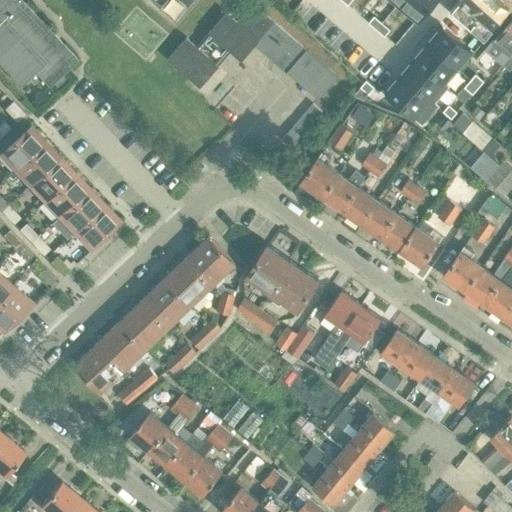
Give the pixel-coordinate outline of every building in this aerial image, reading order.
[(77,59),(21,0),(0,0),(0,64),(20,85),(34,72),(48,86),(77,59)] [(434,0),(400,0),(401,0),(420,16),(434,0)] [(483,40),(510,9),(499,0),(459,0),(450,11),(483,40)] [(337,76),(253,2),(237,20),(226,11),(196,45),(186,36),(167,58),(189,77),(200,86),(218,65),(219,65),(216,62),(227,48),(241,60),(258,40),(289,68),(285,73),(286,73),(288,71),(318,98),(337,76)] [(376,29),(382,22),(374,15),(368,22),(376,29)] [(507,56),(511,50),(511,18),(491,43),(507,56)] [(384,35),(390,29),(382,22),(376,29),(384,35)] [(471,50),(443,26),(428,43),(457,67),(471,50)] [(457,67),(428,43),(415,59),(443,83),(444,82),(457,67)] [(443,83),(415,59),(401,75),(429,100),(430,99),(433,102),(447,85),(444,82),(443,83)] [(484,81),(475,73),(470,80),(478,87),(484,81)] [(429,100),(401,75),(386,92),(422,122),(437,105),(433,102),(430,99),(429,100)] [(366,80),(360,86),(369,93),(374,87),(366,80)] [(478,87),(470,80),(464,86),(473,93),(478,87)] [(16,121),(24,113),(12,100),(4,108),(16,121)] [(457,111),(449,104),(443,111),(451,118),(457,111)] [(462,131),(471,120),(462,113),(453,123),(462,131)] [(0,135),(10,127),(3,120),(0,122),(0,135)] [(471,139),(480,128),(471,120),(462,131),(471,139)] [(290,147),(306,129),(297,121),(281,140),(290,147)] [(44,139),(28,123),(0,149),(0,152),(14,167),(44,139)] [(340,149),(352,133),(340,125),(329,142),(340,149)] [(480,146),(489,136),(480,128),(471,139),(480,146)] [(499,144),(489,136),(480,146),(490,155),(499,144)] [(59,155),(44,139),(14,167),(29,183),(59,155)] [(499,163),(508,152),(499,144),(490,155),(499,163)] [(370,170),(378,159),(369,152),(361,164),(370,170)] [(330,159),(321,153),(301,182),(311,189),(310,191),(319,197),(320,196),(322,197),(339,173),(340,172),(327,163),(330,159)] [(44,199),(74,171),(59,155),(29,183),(44,199)] [(378,176),(386,164),(378,159),(370,170),(378,176)] [(511,185),(511,169),(502,161),(488,178),(506,193),(511,185)] [(457,182),(466,170),(460,165),(451,178),(457,182)] [(59,214),(89,186),(74,171),(44,199),(59,214)] [(342,211),(358,187),(358,186),(364,177),(355,171),(349,180),(339,173),(322,197),(342,211)] [(408,197),(417,185),(408,180),(400,191),(408,197)] [(417,203),(425,191),(417,185),(408,197),(417,203)] [(74,230),(103,202),(89,186),(59,214),(74,230)] [(361,223),(377,200),(358,187),(342,211),(361,223)] [(381,237),(397,214),(377,200),(361,223),(381,237)] [(449,224),(461,208),(449,200),(438,217),(449,224)] [(111,225),(119,218),(103,202),(74,230),(89,246),(96,239),(98,241),(113,227),(111,225)] [(19,216),(7,204),(1,210),(12,222),(19,216)] [(399,250),(415,227),(397,214),(381,237),(399,250)] [(421,265),(441,236),(432,230),(434,227),(423,218),(417,226),(416,225),(415,227),(399,250),(402,252),(401,253),(409,259),(411,258),(421,265)] [(482,243),(494,226),(483,218),(471,235),(482,243)] [(37,235),(25,222),(19,228),(31,241),(37,235)] [(21,241),(9,228),(2,234),(14,247),(21,241)] [(49,247),(37,235),(31,241),(42,253),(49,247)] [(190,305),(234,262),(208,235),(164,278),(190,305)] [(32,253),(21,241),(14,247),(26,259),(32,253)] [(269,297),(292,262),(267,244),(246,275),(269,291),(266,295),(269,297)] [(465,291),(482,267),(483,266),(470,257),(473,253),(464,246),(444,276),(454,283),(453,284),(462,291),(463,289),(465,291)] [(69,269),(56,255),(49,261),(63,275),(69,269)] [(297,311),(318,280),(292,262),(269,297),(271,298),(273,294),(297,311)] [(57,280),(44,266),(38,272),(51,286),(57,280)] [(484,304),(501,280),(482,267),(465,291),(484,304)] [(0,298),(12,284),(0,273),(0,298)] [(145,348),(190,305),(164,278),(119,321),(145,348)] [(504,318),(511,305),(511,287),(501,280),(484,304),(504,318)] [(11,323),(26,309),(25,307),(32,300),(12,284),(0,298),(0,327),(2,329),(9,322),(11,323)] [(232,304),(236,294),(224,290),(220,300),(232,304)] [(319,363),(337,338),(344,328),(360,304),(341,290),(324,314),(337,323),(312,358),(319,363)] [(259,308),(244,298),(237,308),(253,319),(259,308)] [(229,314),(232,304),(220,300),(217,310),(229,314)] [(364,341),(380,317),(360,304),(344,328),(364,341)] [(277,320),(259,308),(253,319),(270,330),(277,320)] [(213,334),(221,326),(212,318),(204,325),(213,334)] [(100,390),(145,348),(119,321),(74,363),(100,390)] [(206,341),(213,334),(204,325),(197,332),(206,341)] [(285,348),(297,332),(287,325),(276,342),(285,348)] [(297,356),(314,332),(303,325),(286,349),(297,356)] [(400,365),(416,342),(396,328),(380,351),(400,365)] [(206,341),(197,332),(190,339),(199,348),(206,341)] [(327,368),(344,342),(337,338),(319,363),(327,368)] [(195,351),(187,342),(179,349),(188,358),(195,351)] [(419,378),(435,355),(416,342),(400,365),(419,378)] [(188,358),(179,349),(172,356),(181,365),(188,358)] [(439,391),(454,368),(435,355),(419,378),(432,386),(418,407),(424,412),(439,391)] [(181,365),(172,356),(165,363),(174,372),(181,365)] [(343,390),(356,373),(346,366),(334,383),(343,390)] [(157,377),(149,367),(141,374),(149,384),(157,377)] [(458,405),(474,382),(454,368),(439,391),(424,412),(431,417),(439,406),(432,402),(439,392),(458,405)] [(386,385),(393,375),(386,370),(379,380),(386,385)] [(149,384),(141,374),(133,380),(141,390),(149,384)] [(394,390),(401,380),(393,375),(386,385),(394,390)] [(141,390),(133,380),(125,387),(134,397),(141,390)] [(134,397),(125,387),(117,393),(126,403),(134,397)] [(178,413),(188,400),(181,393),(169,407),(178,413)] [(185,420),(196,406),(188,400),(178,413),(185,420)] [(353,417),(343,409),(338,415),(348,422),(353,417)] [(148,449),(167,426),(149,411),(130,434),(148,449)] [(378,448),(394,430),(372,412),(357,430),(378,448)] [(337,435),(348,422),(338,415),(327,428),(337,435)] [(507,452),(511,446),(511,415),(490,433),(507,451),(507,452)] [(214,443),(224,430),(217,423),(206,436),(214,443)] [(166,464),(185,441),(167,426),(148,449),(166,464)] [(221,449),(232,436),(224,430),(214,443),(221,449)] [(378,448),(357,430),(342,449),(363,466),(378,448)] [(4,475),(23,451),(2,434),(0,436),(0,476),(2,473),(4,475)] [(184,479),(203,455),(185,441),(166,464),(184,479)] [(323,453),(313,445),(308,451),(318,459),(323,453)] [(511,446),(507,452),(507,451),(498,460),(488,449),(479,458),(494,474),(511,457),(511,446)] [(349,484),(363,466),(342,449),(327,467),(349,484)] [(318,459),(308,451),(302,458),(312,466),(318,459)] [(202,494),(221,470),(203,455),(184,479),(202,494)] [(333,503),(349,484),(327,467),(312,485),(333,503)] [(269,488),(280,475),(272,468),(261,482),(269,488)] [(277,494),(287,481),(280,475),(269,488),(277,494)] [(50,511),(67,511),(80,497),(61,481),(60,479),(40,504),(50,511)] [(224,511),(249,511),(259,501),(240,485),(221,509),(224,511)] [(453,490),(438,508),(442,511),(480,511),(475,508),(453,490)] [(497,511),(505,511),(510,506),(491,490),(483,500),(497,511)] [(98,511),(80,497),(67,511),(98,511)] [(297,511),(309,511),(316,504),(308,498),(297,511)] [(272,511),(259,501),(249,511),(272,511)]
